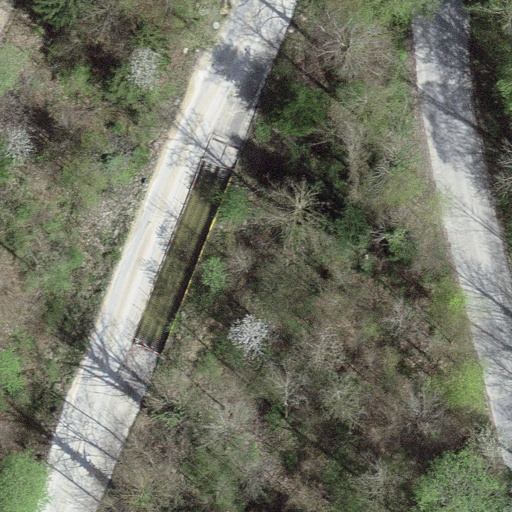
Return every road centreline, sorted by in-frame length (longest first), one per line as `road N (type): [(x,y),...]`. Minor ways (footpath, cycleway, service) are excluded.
road 1 (track): [(258,0),(57,511)]
road 2 (unclassified): [(511,382),(461,195),(437,0)]
